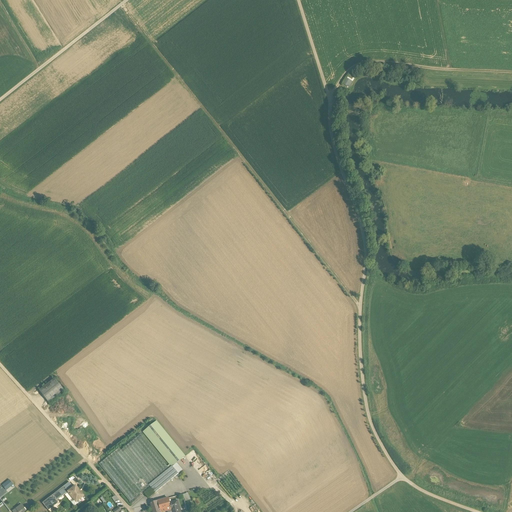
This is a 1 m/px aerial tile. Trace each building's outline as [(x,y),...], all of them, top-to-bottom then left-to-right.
[(348,80),(344,87),(350,90),(354,84),(348,80)] [(54,379),(39,392),(48,403),(64,391),(54,379)] [(185,457),(156,422),(143,433),(171,468),(176,464),(185,457)] [(169,470),(141,435),(121,451),(149,486),(169,470)] [(121,451),(119,449),(99,465),(131,505),(151,489),(149,486),(121,451)] [(169,470),(149,486),(151,489),(155,494),(182,471),(176,464),(171,468),(169,470)] [(206,465),(199,471),(203,476),(210,470),(206,465)] [(4,485),(8,490),(13,485),(9,481),(4,485)] [(50,511),(58,504),(56,502),(68,493),(73,489),(69,483),(52,496),(43,503),(50,511)] [(83,497),(75,487),(73,489),(68,493),(76,503),(83,497)] [(158,511),(159,511),(160,511),(166,511),(167,511),(171,511),(169,504),(168,499),(151,504),(153,511),(158,511)] [(177,502),(169,504),(171,511),(179,511),(179,508),(177,502)]
